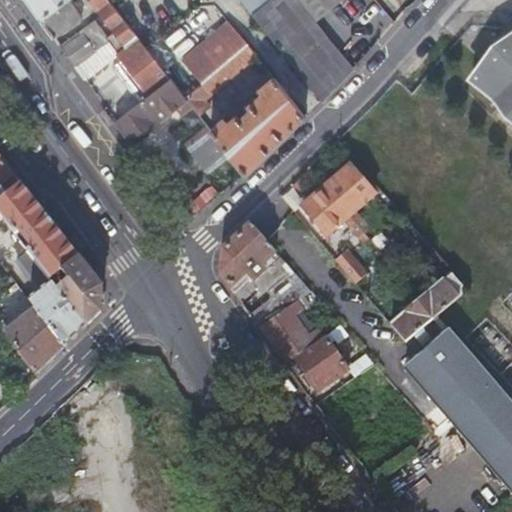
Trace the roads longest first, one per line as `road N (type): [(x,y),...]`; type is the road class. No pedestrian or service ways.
road 1 (residential): [(158,289),(443,0)]
road 2 (tertiary): [(158,289),(0,38)]
road 3 (tertiary): [(293,511),(158,289)]
road 4 (unclassified): [(0,437),(158,289)]
